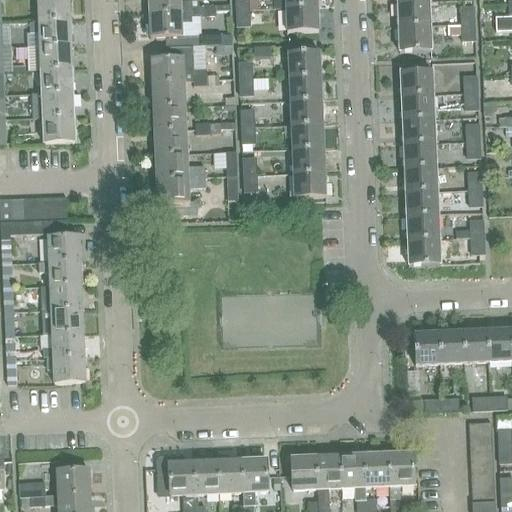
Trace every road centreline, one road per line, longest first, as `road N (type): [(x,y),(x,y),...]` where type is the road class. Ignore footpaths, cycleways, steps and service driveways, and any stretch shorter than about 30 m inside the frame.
road 1 (residential): [(122,422),(104,0)]
road 2 (residential): [(122,422),(350,406),(367,392),(366,303)]
road 3 (residential): [(366,303),(354,0)]
road 4 (residential): [(366,303),(511,297)]
